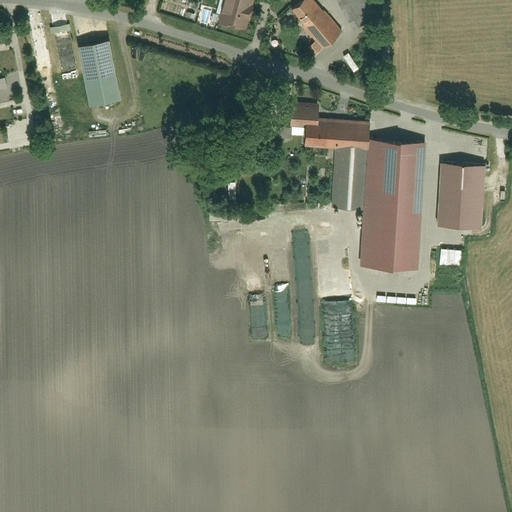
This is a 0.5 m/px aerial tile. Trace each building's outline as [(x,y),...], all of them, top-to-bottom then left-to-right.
[(225,0),(221,21),(247,27),(253,0),(225,0)] [(309,0),(294,12),(325,49),(344,34),(317,0),(309,0)] [(372,0),(341,0),(355,28),(380,15),(372,0)] [(86,46),(98,103),(128,97),(116,40),(86,46)] [(0,77),(0,90),(10,89),(8,76),(0,77)] [(369,175),(421,172),(423,194),(476,190),(473,164),(501,162),(500,144),(418,150),(418,141),(373,144),(375,119),(327,115),(328,104),(296,102),(294,127),(311,129),(310,146),(337,148),(335,206),(369,208),(369,175)]
